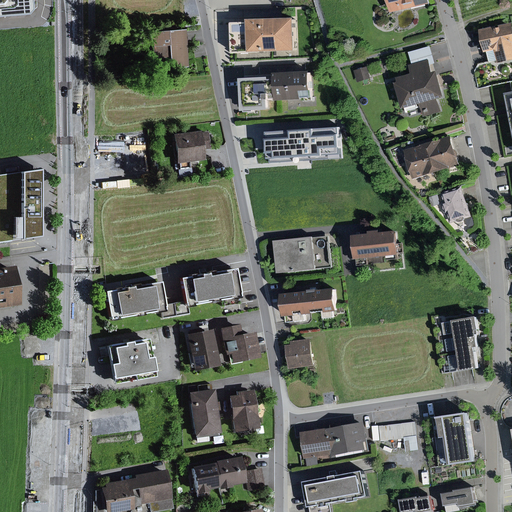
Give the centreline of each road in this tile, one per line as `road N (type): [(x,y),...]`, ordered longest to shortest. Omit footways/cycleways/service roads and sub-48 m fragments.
road 1 (primary): [(73,0),(66,511)]
road 2 (residential): [(200,0),(279,420)]
road 3 (residential): [(482,399),(499,383),(494,245),(482,156),(443,0)]
road 4 (residential): [(482,399),(451,395),(279,420)]
